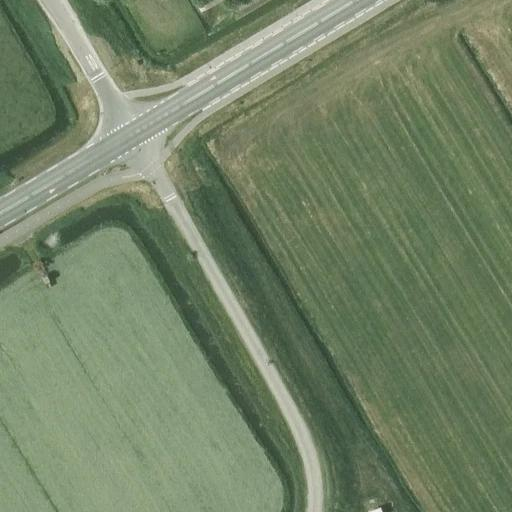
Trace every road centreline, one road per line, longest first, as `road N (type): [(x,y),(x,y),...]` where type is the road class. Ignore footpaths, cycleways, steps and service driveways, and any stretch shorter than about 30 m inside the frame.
road 1 (unclassified): [(312,511),(316,490),(304,437),(132,135)]
road 2 (secondary): [(132,135),(358,0)]
road 3 (unclassified): [(132,135),(48,0)]
road 4 (secondary): [(0,215),(132,135)]
